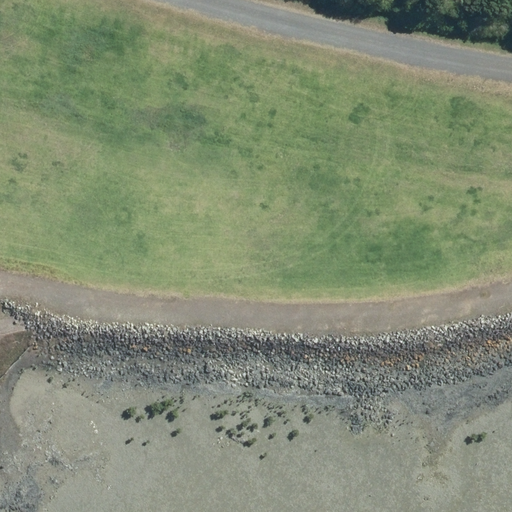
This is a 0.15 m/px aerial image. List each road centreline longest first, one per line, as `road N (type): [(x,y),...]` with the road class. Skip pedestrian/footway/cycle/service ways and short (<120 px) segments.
road 1 (track): [(511,294),(377,319),(85,303),(0,287)]
road 2 (track): [(214,0),(511,69)]
